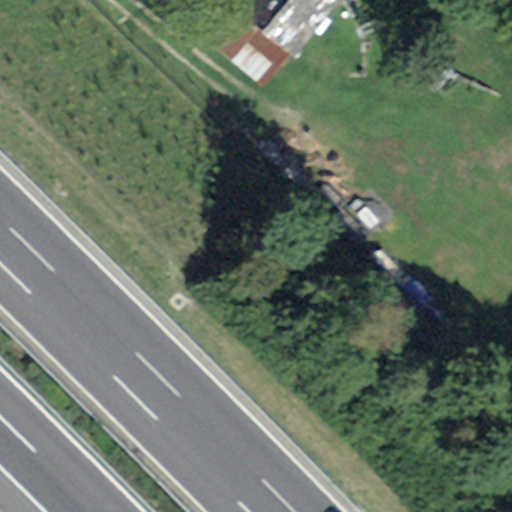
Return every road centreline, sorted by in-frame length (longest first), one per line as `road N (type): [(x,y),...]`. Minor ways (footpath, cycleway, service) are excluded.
road 1 (motorway): [(269,511),(0,244)]
road 2 (track): [(137,0),(286,132)]
road 3 (motorway): [(0,428),(87,511)]
